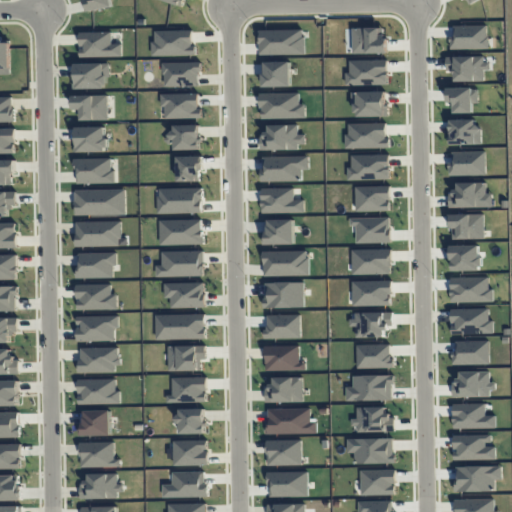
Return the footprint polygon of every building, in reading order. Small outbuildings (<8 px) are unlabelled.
[(85,0),(88,12),(112,7),(110,0),(85,0)] [(80,57),(122,56),(122,43),(112,44),(112,32),(80,32),(80,57)] [(0,43),(0,74),(10,74),(10,43),(0,43)] [(108,63),(74,64),(74,89),(108,88),(108,63)] [(108,120),(108,95),(73,96),(73,110),(81,109),(81,120),(108,120)] [(0,97),(0,121),(13,122),(13,97),(0,97)] [(76,152),(107,151),(107,127),(75,127),(76,152)] [(0,153),(16,153),(15,128),(0,128),(0,153)] [(75,159),(75,183),(116,183),(116,171),(112,171),(112,158),(75,159)] [(0,184),(15,185),(14,160),(0,160),(0,184)] [(126,214),(126,189),(75,190),(76,215),(126,214)] [(0,216),(8,216),(8,207),(16,207),(16,191),(0,191),(0,216)] [(202,242),(201,220),(162,221),(162,243),(202,242)] [(77,247),(121,246),(121,221),(76,222),(77,247)] [(0,223),(0,248),(17,248),(17,223),(0,223)] [(203,276),(203,253),(163,252),(163,268),(159,268),(158,275),(203,276)] [(78,278),(114,278),(114,266),(117,266),(117,253),(78,253),(78,278)] [(0,280),(17,280),(17,255),(0,255),(0,280)] [(205,307),(205,282),(165,283),(165,298),(171,298),(171,308),(205,307)] [(0,310),(17,311),(17,286),(0,286),(0,310)] [(116,340),(115,329),(120,329),(119,316),(77,317),(78,341),(116,340)] [(0,342),(10,342),(10,334),(19,334),(19,317),(0,317),(0,342)] [(10,349),(0,349),(0,374),(20,374),(19,358),(11,358),(10,349)] [(266,403),(304,402),(303,377),(274,377),(274,386),(266,386),(266,403)] [(79,404),(121,404),(121,390),(117,390),(116,379),(79,379),(79,404)] [(19,381),(0,381),(0,405),(19,405),(19,381)] [(268,409),(269,434),(317,433),(317,422),(310,422),(310,408),(268,409)] [(205,409),(178,409),(179,434),(205,433),(205,409)] [(111,436),(111,411),(85,411),(85,423),(80,423),(80,436),(111,436)] [(268,465),(302,465),(301,440),(268,440),(268,465)] [(81,442),(81,467),(121,467),(120,459),(115,459),(114,442),(81,442)] [(0,444),(0,468),(21,468),(21,444),(0,444)] [(122,498),(121,484),(118,484),(118,473),(89,474),(89,483),(81,483),(81,499),(122,498)] [(0,500),(20,500),(19,475),(0,475),(0,500)] [(208,511),(208,503),(168,504),(167,511),(208,511)]
